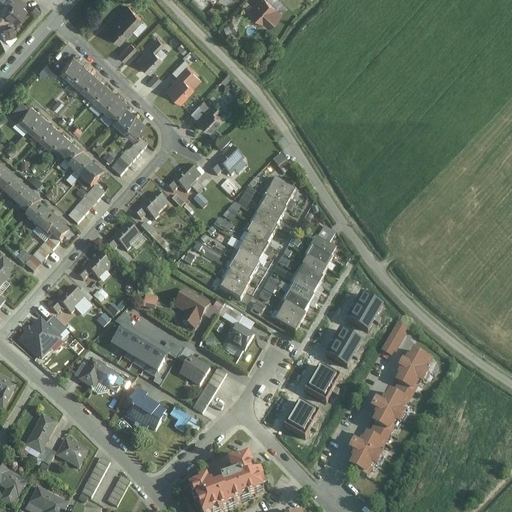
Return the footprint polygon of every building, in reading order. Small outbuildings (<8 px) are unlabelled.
[(17,25),(27,14),(23,11),(28,6),(20,0),(12,0),(7,6),(12,10),(6,16),(17,25)] [(283,15),(265,0),(262,0),(250,14),(269,31),(283,15)] [(119,43),(142,19),(128,6),(105,30),(119,43)] [(14,27),(4,29),(6,39),(17,36),(14,27)] [(137,61),(150,73),(162,59),(155,52),(163,44),(158,39),(137,61)] [(124,61),(136,48),(130,43),(119,56),(124,61)] [(72,80),(85,66),(74,55),(61,69),(72,80)] [(72,80),(82,89),(95,75),(85,66),(72,80)] [(166,90),(180,103),(194,88),(193,88),(201,80),(187,67),(166,90)] [(106,85),(95,75),(82,89),(92,99),(106,85)] [(151,85),(156,89),(163,81),(157,77),(151,85)] [(106,85),(92,99),(104,109),(117,95),(106,85)] [(117,95),(104,109),(114,118),(126,106),(127,104),(117,95)] [(199,120),(211,133),(223,121),(216,115),(221,110),(213,102),(208,107),(210,109),(199,120)] [(29,129),(42,115),(32,105),(18,119),(29,129)] [(136,116),(126,106),(114,118),(112,120),(123,130),(136,116)] [(29,129),(39,138),(52,124),(42,115),(29,129)] [(136,116),(123,130),(133,140),(147,126),(136,116)] [(63,134),(52,124),(39,138),(50,148),(63,134)] [(63,134),(50,148),(60,157),(73,143),(63,134)] [(121,177),(148,146),(139,137),(112,169),(121,177)] [(222,151),(229,144),(224,139),(217,147),(222,151)] [(84,152),(73,143),(60,157),(70,166),(81,155),(84,152)] [(234,170),(244,160),(232,149),(223,157),(222,156),(210,168),(217,176),(224,169),(231,177),(236,171),(234,170)] [(93,164),(81,155),(70,166),(68,169),(80,179),(93,164)] [(273,161),(277,168),(287,161),(282,155),(273,161)] [(91,188),(104,174),(93,164),(80,179),(91,188)] [(190,188),(200,177),(187,164),(167,185),(174,191),(180,186),(187,193),(191,189),(190,188)] [(18,183),(7,173),(0,181),(0,193),(5,198),(18,183)] [(222,186),(230,195),(238,187),(229,179),(222,186)] [(271,188),(291,200),(296,191),(276,180),(271,188)] [(29,192),(18,183),(5,198),(16,207),(29,192)] [(78,225),(105,194),(96,186),(69,216),(78,225)] [(242,207),(247,210),(258,192),(250,187),(238,204),(234,202),(225,217),(233,222),(242,207)] [(271,188),(266,196),(267,197),(286,208),(291,200),(271,188)] [(40,202),(29,192),(16,207),(27,216),(39,203),(40,202)] [(158,214),(168,204),(156,192),(147,201),(146,200),(134,213),(142,219),(148,212),(155,220),(159,216),(158,214)] [(203,208),(208,202),(200,194),(194,200),(203,208)] [(185,203),(176,195),(172,200),(181,207),(185,203)] [(262,206),(282,218),(288,209),(286,208),(267,197),(262,206)] [(50,212),(39,203),(27,216),(26,218),(37,227),(50,212)] [(262,206),(257,215),(258,215),(277,226),(282,218),(262,206)] [(50,212),(37,227),(47,236),(60,221),(50,212)] [(253,225),(273,237),(279,227),(277,226),(258,215),(253,225)] [(220,217),(216,225),(228,233),(233,226),(220,217)] [(71,230),(60,221),(47,236),(50,238),(53,234),(61,241),(71,230)] [(155,232),(145,222),(141,227),(151,236),(155,232)] [(140,235),(128,224),(119,232),(119,231),(106,244),(113,251),(120,244),(128,252),(131,247),(130,246),(140,235)] [(253,225),(248,233),(249,234),(268,245),(273,237),(253,225)] [(318,237),(330,244),(337,233),(325,226),(318,237)] [(25,265),(33,272),(61,241),(53,234),(50,238),(25,265)] [(244,243),(264,255),(269,246),(268,245),(249,234),(244,243)] [(337,250),(317,238),(312,247),(314,248),(332,259),(337,250)] [(244,243),(239,251),(240,252),(259,263),(264,255),(244,243)] [(308,257),(328,268),(333,259),(332,259),(314,248),(308,257)] [(235,261),(255,272),(260,264),(259,263),(240,252),(235,261)] [(112,266),(99,255),(91,263),(77,276),(84,281),(92,273),(99,279),(112,266)] [(328,268),(308,257),(303,266),(304,267),(323,277),(328,268)] [(0,288),(16,270),(2,258),(0,260),(0,288)] [(235,261),(230,270),(231,271),(250,281),(255,272),(235,261)] [(299,277),(319,288),(325,278),(323,277),(304,267),(299,277)] [(226,280),(246,292),(252,282),(250,281),(231,271),(226,280)] [(314,296),(319,288),(299,277),(294,285),(295,285),(314,296)] [(261,299),(271,303),(279,281),(269,278),(261,299)] [(246,292),(226,280),(220,290),(241,301),(246,292)] [(290,294),(310,306),(315,297),(314,296),(295,285),(290,294)] [(85,298),(72,287),(63,296),(62,295),(50,307),(58,314),(64,308),(70,314),(85,298)] [(103,303),(108,294),(99,289),(94,298),(103,303)] [(211,305),(185,290),(175,308),(185,314),(181,322),(195,331),(211,305)] [(290,294),(285,303),(286,304),(305,314),(310,306),(290,294)] [(158,298),(147,296),(145,308),(156,310),(158,298)] [(362,296),(355,309),(376,321),(377,318),(383,308),(362,296)] [(253,310),(262,314),(266,307),(257,302),(253,310)] [(281,312),(302,324),(307,315),(305,314),(286,304),(281,312)] [(221,313),(236,319),(239,312),(224,306),(221,313)] [(351,315),(348,321),(368,333),(374,323),(376,321),(355,309),(351,315)] [(281,312),(276,322),(297,333),(302,324),(281,312)] [(55,331),(43,320),(34,328),(33,327),(20,341),(28,347),(30,346),(31,347),(35,342),(40,346),(55,331)] [(256,335),(238,324),(227,342),(245,353),(256,335)] [(393,358),(409,331),(399,326),(383,353),(393,358)] [(124,329),(113,346),(148,367),(145,372),(155,378),(158,373),(169,356),(163,353),(128,331),(124,329)] [(341,332),(334,344),(355,356),(356,354),(362,344),(341,332)] [(330,351),(327,357),(347,369),(353,359),(355,356),(334,344),(330,351)] [(395,393),(411,402),(420,388),(418,387),(421,383),(425,385),(432,373),(429,370),(434,360),(415,351),(412,357),(410,356),(407,362),(405,361),(400,369),(402,370),(399,375),(401,376),(397,383),(399,384),(395,393)] [(52,367),(61,359),(56,353),(47,361),(52,367)] [(191,358),(181,375),(188,379),(189,378),(194,380),(193,382),(200,387),(210,370),(191,358)] [(120,377),(92,359),(86,368),(80,379),(79,381),(94,390),(98,385),(110,392),(111,390),(117,394),(124,381),(119,378),(120,377)] [(58,377),(69,370),(63,360),(52,367),(58,377)] [(80,379),(86,368),(82,365),(75,377),(80,379)] [(313,380),(306,393),(327,405),(332,395),(334,392),(335,390),(341,380),(321,368),(313,380)] [(203,415),(227,376),(218,370),(194,409),(203,415)] [(17,386),(0,376),(0,409),(3,412),(17,386)] [(162,420),(166,413),(146,400),(148,397),(138,391),(129,405),(134,407),(132,411),(134,412),(130,419),(131,419),(130,422),(147,433),(149,429),(155,433),(163,421),(162,420)] [(371,437),(388,446),(397,430),(396,429),(398,426),(402,428),(409,415),(406,413),(411,402),(395,393),(393,392),(388,400),(387,399),(383,405),(378,402),(373,411),(379,414),(377,418),(378,419),(374,427),(376,427),(371,437)] [(292,416),(285,429),(306,441),(312,431),(313,428),(315,426),(320,415),(300,403),(292,416)] [(179,422),(175,428),(183,434),(188,427),(197,433),(202,425),(176,409),(171,416),(179,422)] [(45,448),(57,424),(41,415),(25,447),(40,454),(41,455),(45,448)] [(355,462),(351,470),(371,480),(376,470),(379,471),(386,458),(382,456),(388,446),(371,437),(369,436),(365,443),(364,442),(362,446),(356,443),(351,454),(356,457),(353,461),(355,462)] [(89,452),(65,439),(56,457),(79,470),(89,452)] [(50,450),(45,448),(41,455),(40,454),(37,460),(43,463),(50,450)] [(56,453),(50,450),(43,463),(49,466),(56,453)] [(214,490),(212,485),(210,486),(208,480),(198,483),(199,486),(189,489),(194,506),(197,505),(199,511),(231,511),(236,510),(235,508),(251,502),(250,500),(265,494),(261,484),(265,482),(262,475),(254,478),(253,475),(257,474),(251,458),(229,465),(233,478),(221,484),(222,487),(214,490)] [(91,499),(110,464),(100,459),(82,494),(91,499)] [(27,483),(0,468),(0,488),(5,491),(0,500),(0,502),(11,509),(17,497),(19,498),(27,483)] [(117,508),(130,482),(121,478),(108,504),(117,508)] [(64,511),(68,505),(37,488),(28,504),(42,511),(64,511)]
